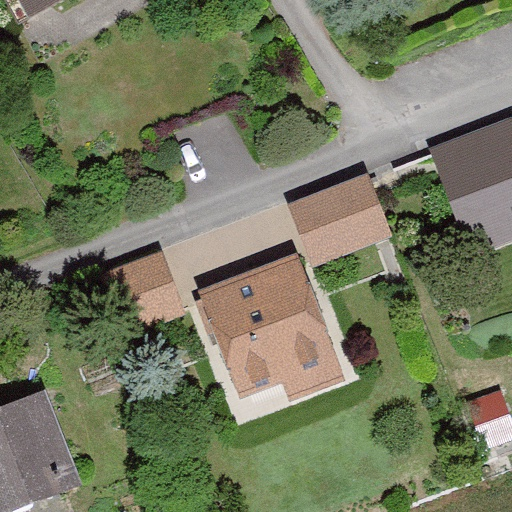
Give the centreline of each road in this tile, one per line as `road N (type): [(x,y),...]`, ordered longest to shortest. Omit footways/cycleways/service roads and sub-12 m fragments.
road 1 (residential): [(378,156),(0,292)]
road 2 (residential): [(287,0),(378,156)]
road 3 (residential): [(511,103),(378,156)]
